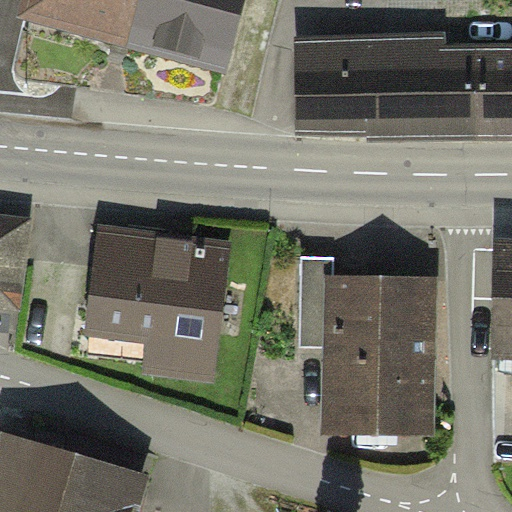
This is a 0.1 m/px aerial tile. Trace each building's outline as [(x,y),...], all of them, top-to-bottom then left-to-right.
[(31,0),(28,13),(227,69),(246,0),(31,0)] [(511,50),(289,45),(286,136),(511,141),(511,50)] [(29,225),(0,222),(0,313),(19,316),(29,225)] [(210,381),(231,242),(93,222),(73,362),(210,381)] [(511,249),(505,249),(502,357),(511,357),(511,249)] [(427,440),(431,285),(315,282),(311,437),(427,440)] [(135,511),(143,488),(0,446),(0,511),(135,511)]
